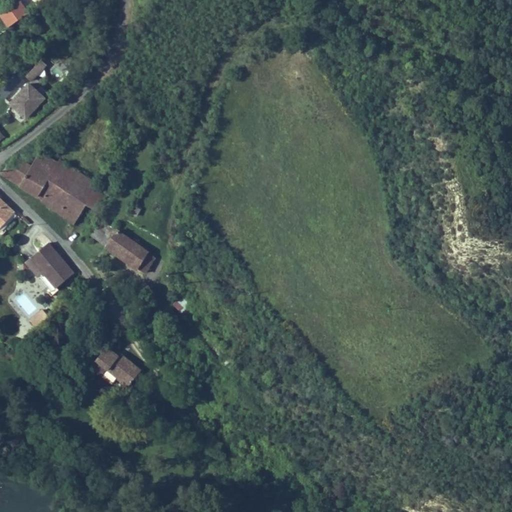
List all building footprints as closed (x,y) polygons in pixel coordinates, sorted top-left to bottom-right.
[(16,28),(36,14),(28,1),(7,15),(16,28)] [(44,82),(37,75),(28,85),(13,100),(20,107),(44,82)] [(13,100),(28,85),(21,78),(6,94),(13,100)] [(63,167),(43,154),(34,167),(20,186),(41,201),(63,167)] [(82,186),(66,175),(46,206),(83,231),(96,211),(103,200),(82,186)] [(87,179),(82,186),(103,200),(96,211),(103,215),(115,198),(87,179)] [(16,216),(0,200),(0,227),(2,230),(16,216)] [(125,233),(110,225),(100,242),(113,251),(119,243),(121,240),(122,238),(123,236),(125,233)] [(147,250),(123,236),(122,238),(121,240),(119,243),(113,251),(138,266),(147,250)] [(12,241),(1,255),(8,260),(19,247),(12,241)] [(77,277),(51,247),(29,267),(55,297),(77,277)] [(145,271),(156,255),(147,250),(138,266),(145,271)] [(177,313),(188,306),(183,297),(172,304),(177,313)] [(28,320),(35,329),(49,318),(41,309),(28,320)] [(110,374),(133,392),(144,377),(125,363),(127,360),(113,349),(100,367),(110,374)] [(110,374),(100,367),(96,372),(106,379),(110,374)]
